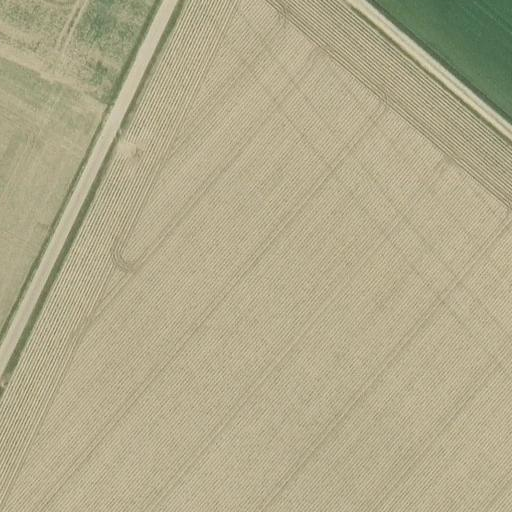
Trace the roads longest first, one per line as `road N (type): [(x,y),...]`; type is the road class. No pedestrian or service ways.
road 1 (unclassified): [(0,356),(175,0)]
road 2 (track): [(336,0),(511,141)]
